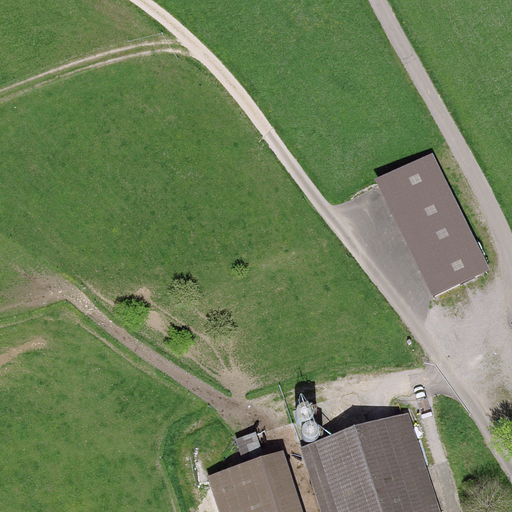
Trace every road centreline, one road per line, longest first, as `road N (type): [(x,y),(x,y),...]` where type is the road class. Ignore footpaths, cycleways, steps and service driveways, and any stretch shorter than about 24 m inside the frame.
road 1 (track): [(138,0),(208,58),(253,112),(511,468)]
road 2 (track): [(452,381),(291,396),(237,415),(189,391),(0,241)]
road 3 (track): [(181,35),(0,95)]
